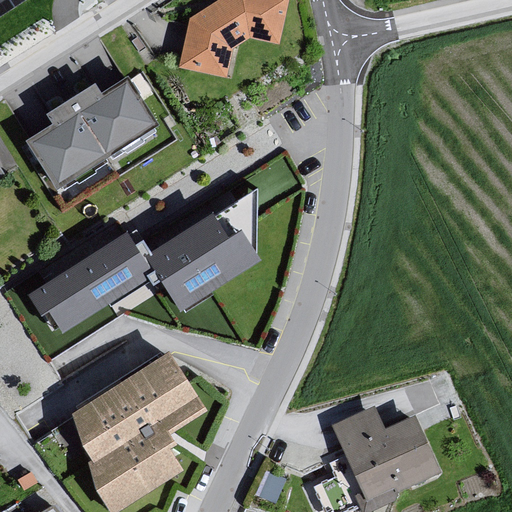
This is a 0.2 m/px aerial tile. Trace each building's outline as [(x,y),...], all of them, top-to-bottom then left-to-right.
[(0,0),(0,8),(12,0),(0,0)] [(294,2),(285,0),(229,0),(193,22),(184,72),(233,79),(241,50),(256,42),(285,47),(294,2)] [(127,77),(26,142),(57,189),(158,124),(127,77)] [(253,186),(146,257),(150,263),(180,304),(258,253),(253,247),(253,186)] [(124,224),(25,290),(51,329),(150,263),(146,257),(124,224)] [(175,350),(74,411),(114,511),(127,511),(191,474),(173,437),(215,412),(175,350)] [(376,403),(333,422),(367,500),(439,469),(415,414),(387,427),(376,403)] [(267,465),(259,486),(277,494),(286,472),(267,465)] [(344,466),(316,477),(325,502),(354,491),(344,466)]
